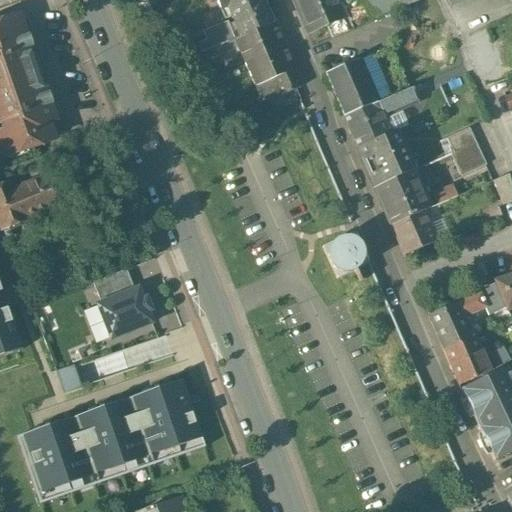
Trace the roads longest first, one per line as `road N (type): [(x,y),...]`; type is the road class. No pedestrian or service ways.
road 1 (residential): [(278,0),(328,133),(498,511)]
road 2 (secondary): [(91,0),(293,511)]
